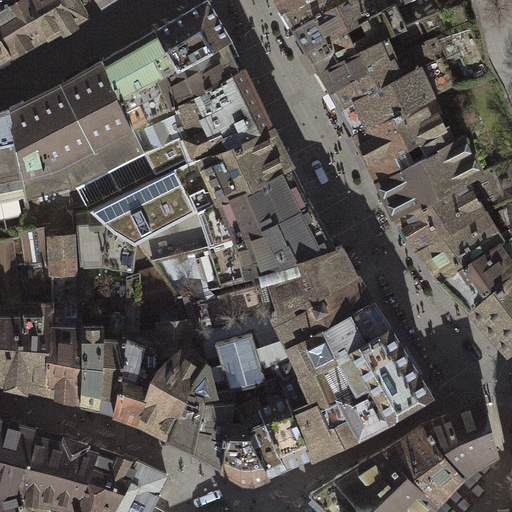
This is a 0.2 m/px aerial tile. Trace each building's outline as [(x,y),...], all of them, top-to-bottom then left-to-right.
[(0,0),(0,37),(10,55),(48,36),(31,0),(0,0)] [(31,0),(48,36),(103,3),(101,0),(31,0)] [(206,0),(165,24),(157,28),(178,65),(230,38),(219,18),(208,0),(206,0)] [(299,0),(284,7),(295,25),(341,0),(299,0)] [(361,0),(341,0),(295,25),(309,49),(359,23),(355,16),(367,10),(361,0)] [(469,0),(438,0),(444,12),(469,0)] [(359,23),(309,49),(320,70),(379,40),(379,39),(384,37),(387,37),(398,32),(406,27),(406,26),(396,7),(395,4),(389,6),(359,23)] [(406,27),(398,32),(402,41),(423,33),(418,21),(406,26),(406,27)] [(127,46),(103,59),(118,96),(132,125),(170,107),(159,85),(162,83),(160,80),(164,78),(162,73),(178,65),(157,28),(127,46)] [(0,37),(0,60),(10,55),(0,37)] [(379,40),(320,70),(331,88),(394,57),(384,37),(379,39),(379,40)] [(243,65),(230,38),(178,65),(162,73),(164,78),(160,80),(162,83),(159,85),(170,107),(177,103),(243,65)] [(394,57),(331,88),(354,130),(413,102),(430,96),(433,95),(420,67),(403,74),(394,57)] [(56,86),(7,108),(23,170),(27,195),(27,199),(80,184),(145,151),(132,125),(118,96),(103,59),(56,86)] [(271,122),(243,65),(177,103),(180,109),(145,127),(153,146),(145,151),(155,172),(217,145),(271,122)] [(413,102),(354,130),(378,176),(453,140),(430,96),(413,102)] [(0,110),(0,201),(27,195),(23,170),(7,108),(0,110)] [(271,122),(217,145),(94,209),(112,230),(135,242),(197,209),(291,162),(271,122)] [(453,140),(378,176),(396,214),(468,180),(470,180),(477,176),(481,173),(479,171),(463,135),(453,140)] [(295,161),(291,162),(197,209),(210,244),(234,236),(314,199),(295,161)] [(481,173),(477,176),(486,202),(505,195),(493,165),(479,171),(481,173)] [(468,180),(396,214),(418,246),(455,226),(482,209),(468,180)] [(220,280),(260,269),(339,247),(314,199),(234,236),(210,244),(220,280)] [(23,201),(0,202),(0,226),(25,225),(23,201)] [(77,299),(71,210),(50,209),(52,220),(48,221),(48,223),(50,260),(52,301),(77,299)] [(112,230),(94,209),(77,212),(81,264),(105,266),(120,268),(120,275),(126,275),(126,268),(134,269),(135,242),(112,230)] [(455,226),(418,246),(440,277),(498,241),(502,240),(482,209),(455,226)] [(50,260),(48,223),(29,225),(28,228),(20,229),(20,236),(0,239),(0,289),(19,287),(16,265),(50,260)] [(511,261),(498,241),(440,277),(470,308),(511,271),(511,261)] [(339,247),(260,269),(261,276),(269,275),(279,306),(273,309),(284,335),(256,344),(251,329),(214,340),(220,360),(209,364),(187,345),(191,331),(191,317),(180,319),(160,320),(157,347),(172,354),(157,368),(135,420),(177,438),(192,444),(202,393),(235,386),(258,381),(265,380),(266,378),(279,375),(287,395),(311,451),(370,421),(428,391),(403,348),(377,305),(353,263),(342,246),(339,247)] [(160,320),(180,319),(174,293),(156,266),(126,275),(126,279),(124,313),(124,322),(128,322),(127,330),(139,330),(140,312),(158,310),(160,320)] [(511,271),(470,308),(509,350),(511,347),(511,271)] [(124,313),(126,279),(114,279),(113,312),(124,313)] [(47,389),(81,401),(82,325),(83,317),(77,317),(77,299),(52,301),(47,389)] [(47,389),(52,301),(20,302),(18,383),(47,389)] [(0,380),(18,383),(20,302),(0,304),(0,380)] [(124,313),(113,312),(110,331),(103,331),(103,325),(82,325),(81,401),(118,412),(125,337),(127,335),(127,330),(128,322),(124,322),(124,313)] [(139,330),(127,330),(127,335),(125,337),(118,412),(135,420),(157,368),(172,354),(157,347),(160,320),(153,320),(153,329),(139,330)] [(270,424),(286,462),(311,451),(287,395),(279,375),(266,378),(265,380),(258,381),(264,400),(261,402),(260,404),(267,423),(270,424)] [(202,393),(192,444),(223,463),(232,406),(235,386),(202,393)] [(246,418),(269,470),(286,462),(270,424),(267,423),(260,404),(261,402),(259,394),(239,404),(247,416),(246,418)] [(491,452),(483,400),(420,423),(462,473),(479,459),(491,452)] [(232,406),(223,463),(248,478),(269,470),(246,418),(247,416),(239,404),(232,406)] [(34,426),(0,418),(0,511),(20,511),(15,487),(34,426)] [(462,473),(420,423),(384,446),(438,498),(462,473)] [(73,511),(100,448),(34,426),(15,487),(20,511),(73,511)] [(423,511),(438,498),(384,446),(368,456),(338,475),(309,492),(328,511),(423,511)] [(136,458),(100,448),(73,511),(147,511),(160,492),(157,490),(167,472),(136,458)]
